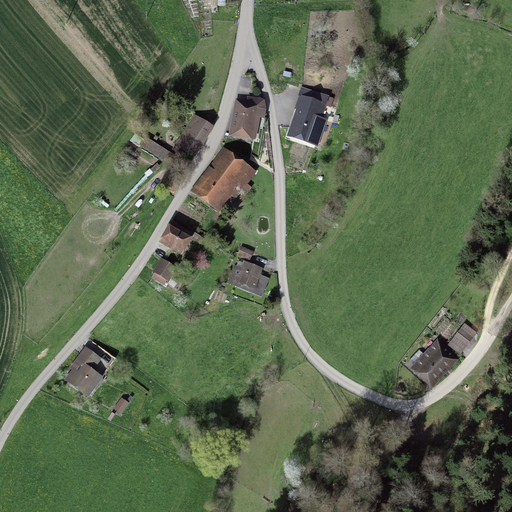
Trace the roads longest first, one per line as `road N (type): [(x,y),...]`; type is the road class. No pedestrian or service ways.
road 1 (residential): [(487,335),(438,393),(410,406),(362,391),(307,351),(285,303),(272,127),(244,26)]
road 2 (residential): [(0,435),(139,260),(216,137),(244,26)]
road 3 (track): [(330,511),(416,405)]
road 4 (track): [(511,252),(490,299),(487,335),(511,301)]
